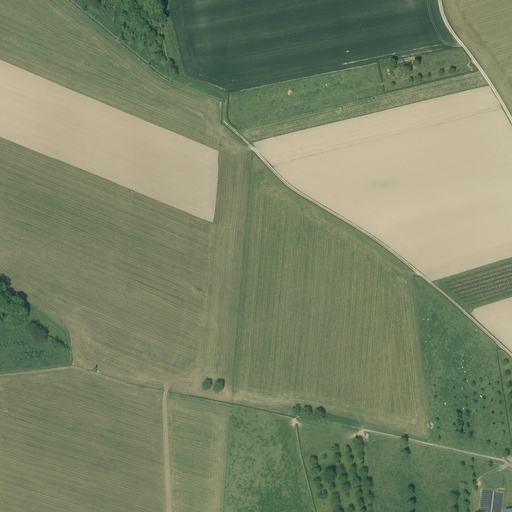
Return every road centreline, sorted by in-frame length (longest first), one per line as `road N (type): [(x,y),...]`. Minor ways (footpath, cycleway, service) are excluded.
road 1 (track): [(223,102),(228,127),(286,183),(398,255),(511,356)]
road 2 (track): [(511,121),(444,23),(439,0)]
